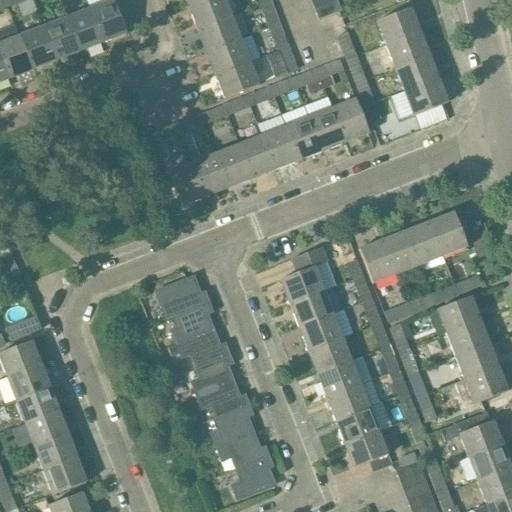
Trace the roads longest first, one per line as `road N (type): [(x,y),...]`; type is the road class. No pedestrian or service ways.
road 1 (residential): [(217,240),(92,286),(76,295),(68,320),(141,511)]
road 2 (residential): [(217,240),(506,122)]
road 3 (residential): [(307,489),(217,240)]
road 4 (residential): [(0,122),(138,69),(154,31),(143,0)]
road 5 (residential): [(506,122),(478,0)]
